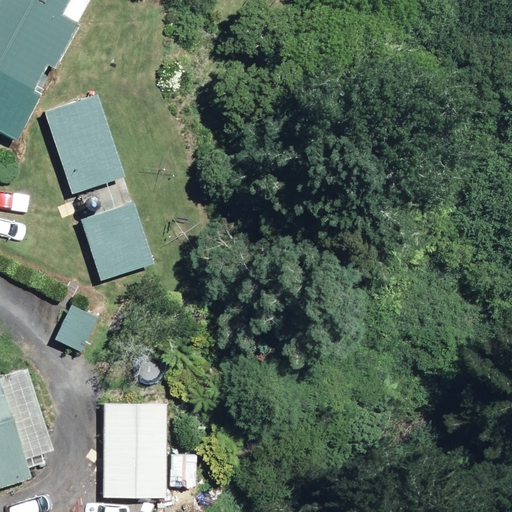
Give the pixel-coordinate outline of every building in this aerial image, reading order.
[(88,0),(0,0),(0,134),(13,142),(88,0)] [(125,182),(99,96),(44,113),(70,199),(125,182)] [(153,265),(134,205),(80,222),(98,282),(153,265)] [(0,481),(56,465),(27,366),(0,374),(0,481)] [(144,405),(104,403),(99,498),(168,501),(170,462),(142,460),(144,405)]
